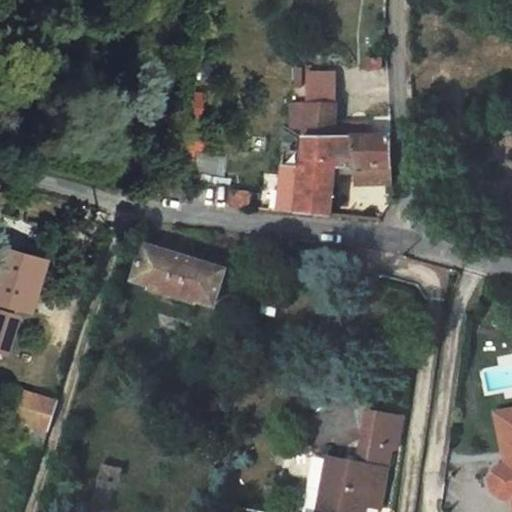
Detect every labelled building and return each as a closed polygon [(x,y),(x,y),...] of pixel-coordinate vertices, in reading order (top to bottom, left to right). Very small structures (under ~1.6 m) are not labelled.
[(43,36),(15,26),(15,37),(37,44),(43,36)] [(381,58),(368,58),(368,68),(381,68),(381,58)] [(306,103),(291,102),(290,128),(302,134),(306,103)] [(302,134),(305,135),(334,135),(335,122),(336,103),(306,103),(302,134)] [(334,135),(351,134),(367,134),(367,121),(335,122),(334,135)] [(391,166),(390,133),(367,134),(351,134),(351,166),(356,166),(391,166)] [(305,135),(303,152),(296,213),(329,215),(335,167),(351,166),(351,134),(334,135),(305,135)] [(296,213),(303,152),(287,149),(280,210),(296,213)] [(159,194),(177,197),(179,176),(181,162),(163,160),(159,194)] [(190,164),(181,162),(179,176),(189,178),(190,164)] [(189,178),(192,178),(219,181),(220,167),(190,164),(189,178)] [(392,184),(391,166),(356,166),(356,184),(392,184)] [(393,198),(392,187),(382,187),(382,198),(393,198)] [(132,278),(167,289),(178,292),(212,303),(223,268),(144,243),(132,278)] [(38,257),(0,245),(0,301),(24,308),(38,257)] [(178,292),(167,289),(165,295),(176,298),(178,292)] [(103,326),(112,329),(117,330),(126,299),(111,295),(103,326)] [(214,355),(227,358),(232,330),(219,327),(214,355)] [(57,401),(17,388),(8,418),(29,425),(48,431),(57,401)] [(369,407),(363,439),(392,445),(396,446),(402,414),(369,407)] [(511,497),(511,409),(509,410),(511,424),(511,440),(510,441),(511,453),(511,458),(509,465),(507,465),(498,467),(490,478),(492,491),(504,499),(511,497)] [(497,413),(507,465),(509,465),(511,458),(511,453),(510,441),(511,440),(511,424),(509,410),(497,413)] [(48,431),(29,425),(24,442),(43,447),(48,431)] [(380,508),(392,445),(363,439),(358,463),(327,458),(317,511),(365,511),(367,506),(380,508)] [(120,470),(102,467),(98,486),(106,487),(107,477),(118,478),(120,470)]
